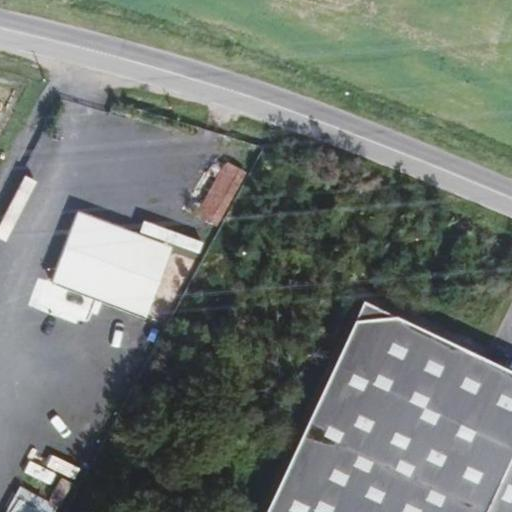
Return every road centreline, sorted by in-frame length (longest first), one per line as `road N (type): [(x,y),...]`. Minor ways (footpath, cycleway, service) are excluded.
road 1 (secondary): [(511,201),(420,161),(70,47),(0,32)]
road 2 (unknown): [(70,47),(42,131),(0,217)]
